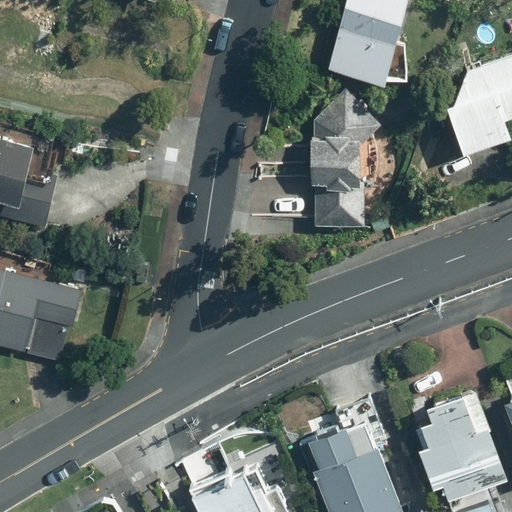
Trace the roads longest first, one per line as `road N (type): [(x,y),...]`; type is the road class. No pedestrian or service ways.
road 1 (residential): [(196,371),(219,137),(253,0)]
road 2 (secondary): [(196,371),(316,315),(511,243)]
road 3 (secondary): [(0,484),(196,371)]
